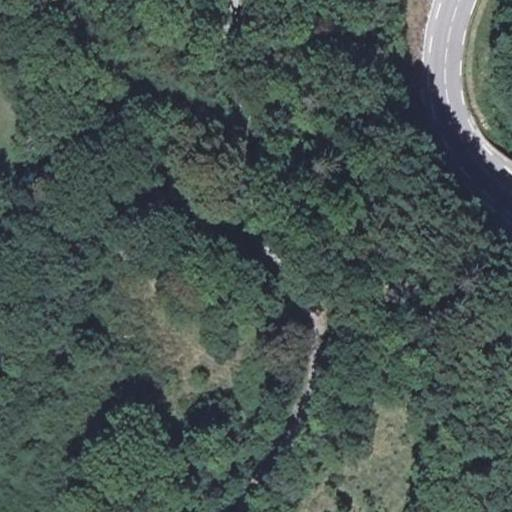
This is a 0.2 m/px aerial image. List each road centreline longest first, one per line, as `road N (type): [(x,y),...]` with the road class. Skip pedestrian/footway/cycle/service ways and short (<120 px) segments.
road 1 (unclassified): [(235,511),(286,436),(318,350),(310,325),(273,284),(244,230),(219,109),(240,0)]
road 2 (secondary): [(457,0),(440,69),(446,103),(462,147),(511,194)]
